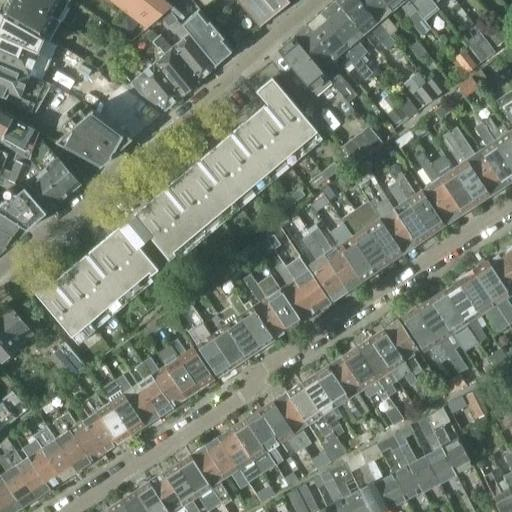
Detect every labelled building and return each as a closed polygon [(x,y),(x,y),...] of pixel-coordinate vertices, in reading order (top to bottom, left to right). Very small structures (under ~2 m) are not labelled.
[(34,6),(22,0),(7,0),(1,14),(49,41),(61,21),(59,20),(34,6)] [(22,0),(34,6),(59,20),(69,0),(22,0)] [(111,0),(126,11),(148,28),(161,17),(170,9),(169,9),(170,9),(158,0),(111,0)] [(244,0),(240,4),(259,27),(290,1),(289,0),(244,0)] [(390,36),(359,0),(338,0),(336,2),(364,35),(371,29),(389,49),(396,42),(390,36)] [(392,11),(383,0),(359,0),(390,36),(397,30),(385,17),(392,11)] [(425,22),(407,0),(383,0),(392,11),(399,5),(406,13),(404,15),(422,36),(431,29),(425,22)] [(407,0),(425,22),(433,15),(419,0),(407,0)] [(364,35),(336,2),(322,13),(365,63),(368,60),(363,55),(367,52),(357,40),(364,35)] [(170,9),(161,17),(175,35),(176,33),(181,40),(171,48),(198,82),(199,81),(199,80),(215,66),(181,25),(181,24),(178,20),(170,9)] [(215,66),(235,49),(200,9),(181,24),(181,25),(215,66)] [(214,17),(222,26),(231,18),(223,10),(214,17)] [(322,13),(308,25),(336,58),(337,58),(345,68),(351,63),(365,80),(373,73),(365,63),(322,13)] [(336,58),(308,25),(294,37),(332,83),(333,84),(349,102),(358,95),(341,74),(339,76),(329,64),(336,58)] [(0,26),(0,63),(52,85),(53,86),(66,54),(0,26)] [(489,36),(497,47),(507,39),(498,28),(489,36)] [(231,37),(239,46),(248,38),(240,29),(231,37)] [(198,82),(171,48),(160,35),(158,37),(153,30),(147,35),(158,49),(159,48),(164,54),(155,62),(182,96),(198,82)] [(102,47),(114,56),(124,42),(111,33),(102,47)] [(318,96),(333,84),(332,83),(294,37),(279,49),(318,96)] [(485,39),(479,44),(477,45),(487,58),(495,52),(485,39)] [(466,74),(477,66),(465,50),(454,58),(466,74)] [(118,59),(107,67),(114,77),(126,67),(118,59)] [(182,96),(155,62),(138,77),(131,82),(141,95),(157,105),(159,103),(165,110),(182,96)] [(52,85),(0,63),(0,94),(31,113),(32,113),(33,113),(34,113),(35,113),(36,113),(36,112),(37,112),(37,111),(52,85)] [(489,83),(481,70),(472,77),(478,86),(480,88),(489,83)] [(436,74),(427,82),(438,96),(448,88),(436,74)] [(471,76),(457,86),(458,88),(464,96),(465,97),(479,88),(471,76)] [(260,109),(249,118),(286,163),(320,135),(273,79),(272,78),(261,88),(257,91),(267,103),(271,108),(268,110),(264,106),(260,109)] [(427,105),(438,96),(427,82),(416,91),(427,105)] [(124,86),(94,110),(132,138),(162,115),(124,86)] [(458,88),(450,94),(452,96),(456,101),(464,96),(458,88)] [(511,124),(511,128),(508,131),(511,137),(511,106),(505,96),(497,101),(511,124)] [(408,97),(398,105),(409,118),(418,111),(408,97)] [(452,108),(446,100),(433,111),(439,118),(452,108)] [(399,125),(409,118),(398,105),(387,114),(396,124),(397,123),(399,125)] [(0,142),(17,152),(30,159),(31,157),(35,146),(40,133),(13,117),(13,116),(0,109),(0,142)] [(56,141),(101,166),(132,138),(94,110),(93,109),(56,141)] [(227,137),(216,146),(253,191),(286,163),(249,118),(238,128),(234,131),(237,136),(235,138),(231,133),(227,137)] [(511,167),(511,137),(508,131),(501,135),(490,118),(482,123),(511,167)] [(486,145),(480,150),(504,184),(511,178),(511,167),(482,123),(475,129),(486,145)] [(356,166),(384,144),(369,125),(341,147),(356,166)] [(449,133),(479,178),(490,194),(504,184),(480,150),(475,154),(458,127),(449,133)] [(399,149),(413,139),(408,132),(394,141),(399,149)] [(479,201),(490,194),(479,178),(449,133),(442,138),(459,164),(453,168),(476,203),(479,201)] [(30,159),(63,198),(79,184),(43,141),(36,148),(35,146),(31,157),(30,159)] [(194,165),(183,174),(220,218),(253,191),(216,146),(205,156),(201,159),(204,163),(202,166),(198,161),(194,165)] [(0,184),(15,192),(16,192),(20,184),(28,165),(30,159),(17,152),(14,160),(16,161),(11,172),(2,169),(9,154),(0,149),(0,184)] [(462,212),(476,203),(453,168),(448,172),(434,151),(426,157),(462,212)] [(448,221),(462,212),(426,157),(425,157),(422,152),(415,157),(432,183),(426,187),(448,221)] [(30,185),(50,209),(63,198),(30,159),(28,165),(20,184),(22,184),(26,188),(30,185)] [(335,162),(325,170),(330,176),(340,169),(335,162)] [(373,175),(366,165),(351,175),(358,185),(372,176),(373,175)] [(330,176),(325,170),(310,181),(314,188),(330,176)] [(161,192),(150,202),(187,246),(220,218),(183,174),(171,183),(167,187),(171,191),(168,193),(165,189),(161,192)] [(405,177),(397,182),(431,233),(444,224),(421,189),(415,194),(405,177)] [(344,191),(350,187),(344,178),(338,182),(344,191)] [(415,241),(416,243),(431,233),(397,182),(389,188),(400,204),(394,208),(393,208),(415,241)] [(47,212),(26,188),(22,184),(20,184),(16,192),(15,192),(0,204),(0,211),(22,226),(27,229),(47,212)] [(335,196),(328,186),(321,190),(325,196),(328,200),(335,196)] [(300,188),(288,198),(293,205),(305,195),(300,188)] [(317,201),(322,208),(330,203),(328,200),(325,196),(317,201)] [(288,198),(275,208),(280,214),(293,205),(288,198)] [(403,252),(416,243),(415,241),(393,208),(394,208),(387,198),(380,202),(377,198),(370,202),(369,200),(368,201),(396,241),(403,252)] [(375,241),(389,261),(403,252),(396,241),(368,201),(355,210),(366,227),(375,241)] [(138,219),(134,222),(148,239),(150,237),(170,260),(179,253),(187,246),(150,202),(138,211),(134,214),(138,219)] [(340,220),(355,241),(375,270),(389,261),(375,241),(366,227),(355,210),(340,220)] [(0,211),(0,229),(13,237),(22,226),(0,211)] [(266,214),(253,224),(258,230),(271,221),(266,214)] [(361,280),(375,270),(355,241),(340,220),(334,224),(345,241),(338,246),(361,280)] [(253,224),(241,234),(246,240),(258,230),(253,224)] [(115,230),(104,240),(141,284),(151,276),(159,270),(139,246),(141,245),(127,228),(123,231),(119,227),(115,230)] [(310,233),(310,234),(315,241),(346,289),(361,280),(338,246),(331,250),(323,237),(317,228),(310,233)] [(0,246),(5,248),(13,237),(0,229),(0,246)] [(277,232),(267,239),(271,245),(282,238),(277,232)] [(310,265),(332,299),(346,289),(315,241),(310,234),(302,239),(317,260),(310,265)] [(271,245),(267,239),(254,248),(261,259),(275,249),(271,245)] [(82,258),(71,267),(108,312),(141,284),(104,240),(93,249),(89,252),(93,257),(90,259),(86,255),(82,258)] [(232,240),(219,249),(224,256),(237,246),(232,240)] [(511,243),(501,251),(511,267),(511,243)] [(219,249),(207,258),(212,265),(224,256),(219,249)] [(251,257),(245,249),(238,255),(243,262),(251,257)] [(511,267),(501,251),(488,259),(511,295),(511,294),(511,267)] [(243,263),(238,256),(230,261),(235,268),(243,263)] [(479,264),(471,269),(479,281),(503,317),(497,321),(500,324),(496,327),(499,331),(511,323),(511,308),(506,299),(511,295),(488,259),(479,264)] [(281,264),(313,311),(328,301),(308,270),(301,274),(292,262),(289,264),(286,260),(281,264)] [(286,284),(279,288),(300,320),(313,311),(281,264),(275,268),(286,284)] [(216,271),(212,275),(212,276),(216,282),(230,272),(225,265),(216,271)] [(39,273),(27,283),(75,340),(108,312),(71,267),(60,277),(56,280),(60,284),(57,287),(53,282),(43,270),(39,273)] [(485,310),(496,327),(500,324),(497,321),(503,317),(479,281),(471,269),(455,279),(456,280),(479,314),(485,310)] [(212,275),(199,284),(203,291),(216,282),(212,276),(212,275)] [(258,303),(253,306),(252,307),(272,339),(287,329),(256,284),(250,275),(244,279),(259,302),(258,303)] [(287,329),(300,320),(279,288),(270,275),(256,284),(287,329)] [(479,314),(456,280),(442,289),(476,340),(478,343),(487,337),(474,317),(479,314)] [(197,285),(188,292),(195,299),(203,292),(203,291),(199,286),(197,285)] [(478,343),(476,340),(442,289),(428,298),(451,332),(452,331),(457,328),(470,348),(478,343)] [(232,305),(231,306),(258,348),(272,339),(252,307),(253,306),(250,301),(244,305),(236,292),(227,298),(232,305)] [(175,312),(180,319),(195,309),(187,298),(173,309),(175,312)] [(415,307),(449,357),(460,374),(466,384),(475,379),(455,349),(461,345),(452,331),(451,332),(428,298),(415,307)] [(0,307),(0,359),(1,360),(16,347),(15,346),(31,332),(5,303),(0,307)] [(224,325),(245,357),(258,348),(231,306),(217,315),(224,325)] [(449,357),(415,307),(401,316),(423,350),(429,346),(437,359),(442,356),(445,360),(449,357)] [(169,311),(168,312),(154,323),(159,330),(175,318),(169,311)] [(224,325),(217,315),(203,324),(231,366),(245,357),(224,325)] [(203,339),(195,344),(217,376),(231,366),(203,324),(200,319),(193,323),(203,339)] [(397,319),(382,329),(417,381),(418,381),(413,374),(420,370),(411,355),(417,351),(397,319)] [(148,338),(159,330),(154,323),(143,331),(148,338)] [(382,329),(368,338),(397,381),(405,376),(411,385),(417,381),(382,329)] [(392,384),(397,381),(368,338),(354,347),(389,396),(397,391),(392,384)] [(175,339),(168,344),(198,388),(212,379),(191,347),(184,352),(175,339)] [(85,366),(66,343),(55,353),(74,376),(85,366)] [(198,388),(168,344),(161,348),(170,361),(163,366),(184,397),(198,388)] [(389,396),(354,347),(340,356),(361,388),(362,387),(369,397),(378,392),(383,400),(389,396)] [(496,369),(509,360),(504,353),(501,348),(488,357),(492,363),(496,369)] [(89,364),(94,360),(89,354),(84,358),(89,364)] [(340,356),(326,365),(361,417),(370,411),(357,391),(361,388),(340,356)] [(170,407),(184,397),(163,366),(157,370),(148,357),(140,363),(170,407)] [(170,407),(140,363),(133,367),(142,380),(136,384),(157,415),(170,407)] [(492,363),(484,368),(487,374),(496,369),(492,363)] [(361,417),(326,365),(313,374),(334,406),(342,401),(354,421),(361,417)] [(329,409),(334,406),(313,374),(299,383),(339,442),(340,442),(336,437),(345,432),(340,424),(339,424),(329,409)] [(451,392),(466,384),(460,374),(446,383),(451,392)] [(143,424),(157,415),(136,384),(130,387),(122,375),(114,380),(143,424)] [(129,434),(143,424),(114,380),(106,385),(114,398),(108,402),(129,434)] [(479,387),(487,404),(498,398),(490,382),(479,387)] [(326,452),(325,452),(332,461),(346,453),(340,442),(339,442),(299,383),(285,392),(306,424),(312,421),(321,435),(322,435),(326,441),(320,444),(326,452)] [(487,404),(479,387),(466,395),(477,418),(491,411),(487,404)] [(0,428),(25,406),(12,390),(0,400),(0,428)] [(285,392),(271,401),(308,456),(316,451),(311,442),(310,443),(300,428),(306,424),(285,392)] [(95,393),(86,398),(116,442),(129,434),(108,402),(103,405),(95,393)] [(467,406),(462,396),(447,404),(452,413),(467,406)] [(101,452),(116,442),(86,398),(78,403),(87,417),(81,421),(101,452)] [(271,401),(258,410),(279,442),(285,438),(295,453),(296,452),(301,460),(308,456),(271,401)] [(49,403),(43,407),(47,414),(54,409),(49,403)] [(386,412),(394,424),(403,419),(396,407),(386,412)] [(472,464),(458,438),(451,442),(443,425),(451,421),(443,407),(427,416),(456,473),(472,464)] [(258,410),(244,419),(275,466),(276,465),(283,461),(273,446),(279,442),(258,410)] [(88,460),(101,452),(81,421),(75,424),(67,411),(59,417),(88,460)] [(439,482),(456,473),(427,416),(418,421),(434,452),(425,456),(439,482)] [(59,435),(54,438),(75,469),(88,460),(59,417),(51,422),(59,435)] [(244,419),(231,428),(252,459),(256,457),(266,472),(269,470),(281,488),(288,484),(282,476),(283,476),(276,465),(275,466),(244,419)] [(370,430),(373,436),(384,429),(380,422),(369,428),(370,430)] [(252,459),(231,428),(216,437),(248,484),(249,486),(254,482),(252,478),(256,476),(248,462),(252,459)] [(62,478),(75,469),(54,438),(48,442),(39,430),(32,434),(62,478)] [(373,436),(370,430),(356,438),(359,444),(373,436)] [(408,443),(402,431),(394,436),(400,447),(408,443)] [(48,487),(62,478),(32,434),(24,440),(32,453),(27,456),(48,487)] [(248,484),(216,437),(203,446),(224,478),(231,473),(241,488),(248,484)] [(34,496),(48,487),(27,456),(20,460),(6,439),(0,443),(0,445),(6,454),(34,496)] [(373,446),(360,453),(364,461),(366,464),(389,508),(406,499),(392,473),(383,477),(374,460),(384,455),(378,443),(373,446)] [(439,482),(425,456),(417,460),(408,443),(400,447),(422,490),(439,482)] [(218,482),(224,478),(203,446),(190,455),(223,505),(230,500),(218,482)] [(401,468),(392,473),(406,499),(422,490),(400,447),(392,451),(401,468)] [(318,469),(332,461),(325,452),(312,460),(318,469)] [(502,475),(504,479),(511,493),(511,452),(504,456),(511,472),(502,475)] [(0,474),(20,505),(34,496),(6,454),(0,457),(0,464),(4,471),(0,473),(0,474)] [(190,455),(175,464),(197,495),(204,491),(216,510),(223,505),(190,455)] [(329,471),(350,511),(371,511),(360,490),(352,494),(346,482),(354,477),(349,469),(345,462),(329,471)] [(162,473),(161,473),(183,505),(187,511),(198,511),(191,500),(197,495),(175,464),(162,473)] [(360,490),(371,511),(380,511),(389,508),(366,464),(359,467),(369,485),(360,490)] [(291,471),(283,476),(282,476),(288,484),(289,486),(297,481),(291,471)] [(327,507),(329,511),(350,511),(329,471),(321,475),(328,488),(327,489),(334,503),(327,507)] [(511,511),(511,493),(504,479),(497,483),(491,472),(484,477),(501,511),(511,511)] [(171,511),(183,505),(161,473),(148,482),(167,511),(171,511)] [(0,474),(0,511),(9,511),(20,505),(0,474)] [(167,511),(148,482),(135,490),(149,511),(167,511)] [(296,489),(307,511),(329,511),(327,507),(320,510),(306,484),(296,489)] [(307,511),(296,489),(289,493),(298,511),(307,511)] [(149,511),(135,490),(121,500),(129,511),(149,511)] [(129,511),(121,500),(107,509),(109,511),(129,511)]
